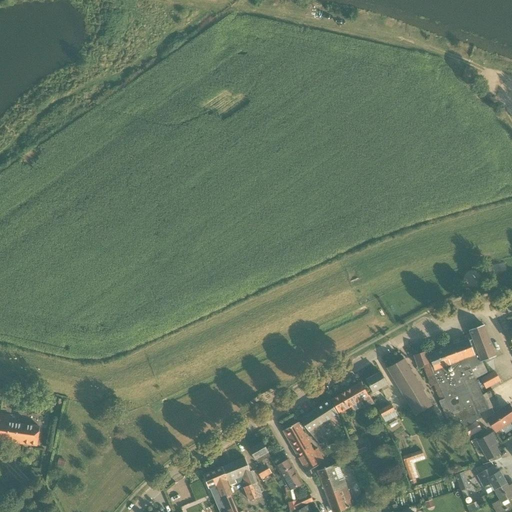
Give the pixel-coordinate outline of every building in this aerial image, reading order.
[(484,374),(483,365),(482,362),(496,357),(484,325),(469,330),(473,339),(469,341),(469,339),(427,355),(426,352),(414,356),(418,367),(423,366),(430,386),(433,385),(439,401),(439,402),(440,405),(443,415),(444,414),(447,420),(445,421),(447,426),(454,422),(459,424),(461,423),(464,428),(482,418),(479,413),(489,409),(473,380),(484,374)] [(404,360),(388,368),(414,416),(429,407),(421,391),(404,360)] [(381,372),(366,380),(373,392),(382,387),(383,389),(382,390),(387,399),(393,396),(381,372)] [(495,372),(481,379),(486,388),(500,381),(495,372)] [(361,383),(331,400),(339,413),(351,406),(354,412),(364,407),(365,408),(374,403),(370,395),(369,396),(361,383)] [(330,400),(300,419),(315,439),(328,431),(323,423),(338,414),(330,400)] [(383,418),(386,423),(398,416),(391,404),(379,410),(383,418)] [(487,419),(496,432),(511,420),(511,409),(509,405),(487,419)] [(10,415),(0,413),(0,440),(37,445),(40,427),(9,423),(10,415)] [(469,437),(482,430),(477,421),(464,428),(469,437)] [(307,472),(321,464),(297,422),(283,431),(307,472)] [(478,441),(488,460),(489,459),(491,462),(498,460),(502,458),(494,444),(495,443),(491,434),(478,441)] [(262,442),(250,449),(258,463),(270,456),(262,442)] [(403,457),(411,484),(417,483),(409,461),(424,456),(422,450),(403,457)] [(224,467),(231,484),(235,483),(236,484),(245,481),(247,486),(244,487),(250,501),(262,496),(257,483),(253,471),(251,472),(245,458),(224,467)] [(348,467),(355,464),(353,458),(346,461),(348,467)] [(288,460),(277,467),(289,487),(286,488),(290,511),(299,508),(306,505),(302,498),(295,501),(293,490),(303,484),(288,460)] [(262,479),(272,473),(266,464),(256,470),(262,479)] [(318,470),(333,511),(338,511),(341,511),(340,511),(341,511),(353,507),(343,479),(344,478),(339,465),(333,468),(332,465),(327,467),(326,466),(324,467),(324,468),(318,470)] [(217,485),(226,511),(239,511),(233,495),(229,485),(231,484),(224,467),(204,475),(209,488),(217,485)] [(487,470),(477,475),(484,487),(491,483),(494,490),(507,483),(500,471),(498,472),(490,476),(487,470)] [(470,488),(464,472),(455,475),(461,491),(470,488)] [(507,483),(494,490),(500,500),(506,511),(508,510),(508,509),(511,507),(511,483),(508,486),(507,483)]
